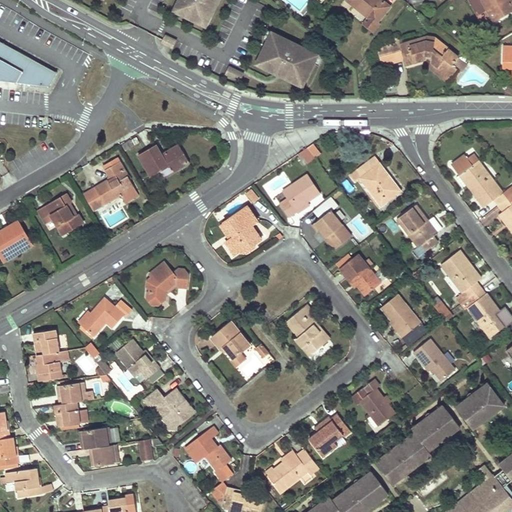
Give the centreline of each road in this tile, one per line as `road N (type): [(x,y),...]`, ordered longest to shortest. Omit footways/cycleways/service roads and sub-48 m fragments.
road 1 (residential): [(228,287),(181,325),(177,342),(248,430),(272,428),(361,362),(368,350),(362,328),(300,252),(277,253),(229,286)]
road 2 (residential): [(175,511),(154,473),(84,482),(65,471),(25,419),(14,354),(0,326)]
road 3 (tertiary): [(176,222),(0,326)]
road 4 (residential): [(409,112),(423,164),(511,281)]
road 5 (residential): [(0,200),(80,149),(130,60)]
road 6 (tertiary): [(263,113),(244,174),(176,222)]
road 7 (secondary): [(409,112),(263,113)]
road 8 (secondary): [(130,60),(230,110),(263,113)]
road 9 (secondary): [(263,113),(137,45)]
